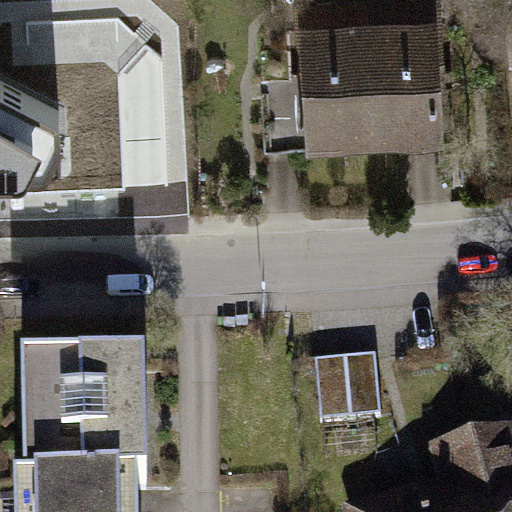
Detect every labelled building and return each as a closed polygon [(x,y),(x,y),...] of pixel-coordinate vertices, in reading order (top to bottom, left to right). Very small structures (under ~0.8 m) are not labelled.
[(447,126),(444,8),(301,12),(305,130),(447,126)] [(0,80),(0,202),(31,201),(64,157),(64,115),(0,80)] [(138,511),(139,358),(0,356),(0,511),(138,511)] [(387,416),(387,361),(330,361),(330,416),(387,416)] [(511,511),(511,440),(435,459),(445,501),(420,507),(421,511),(511,511)]
